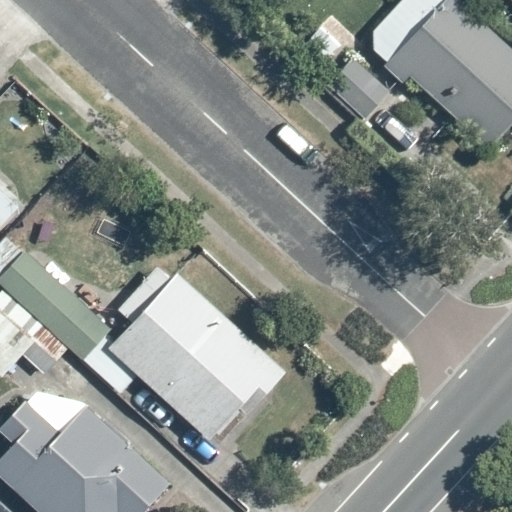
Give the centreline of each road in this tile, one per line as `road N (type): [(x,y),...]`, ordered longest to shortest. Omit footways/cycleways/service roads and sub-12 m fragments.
road 1 (residential): [(79,0),(501,383)]
road 2 (residential): [(384,511),(501,383)]
